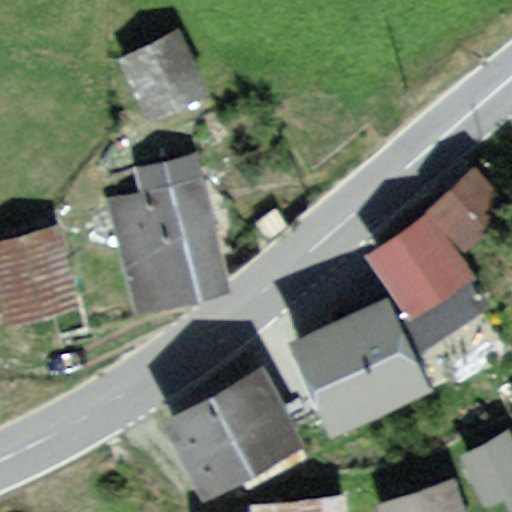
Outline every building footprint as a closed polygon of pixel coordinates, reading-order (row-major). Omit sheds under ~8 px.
[(187,12),(117,49),(152,115),(222,79),(187,12)] [(207,162),(111,187),(142,306),(238,280),(207,162)] [(506,206),(479,172),(433,207),(460,241),(506,206)] [(433,207),(386,243),(424,301),(478,265),(460,241),(433,207)] [(55,211),(0,227),(0,285),(11,323),(83,301),(55,211)] [(392,284),(300,325),(342,420),(435,379),(392,284)] [(478,290),(425,319),(455,373),(508,344),(478,290)] [(267,360),(166,414),(205,488),(306,434),(267,360)] [(511,420),(467,443),(489,489),(511,477),(511,420)] [(459,511),(448,478),(380,501),(383,511),(459,511)] [(511,511),(511,488),(502,494),(511,511)] [(338,511),(337,499),(220,511),(338,511)]
